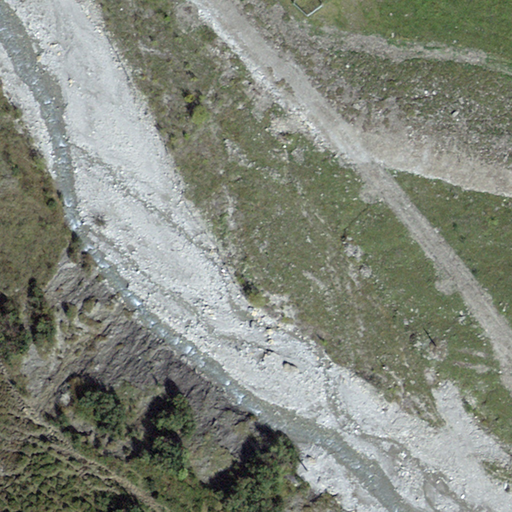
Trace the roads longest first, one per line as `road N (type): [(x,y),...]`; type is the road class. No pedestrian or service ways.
road 1 (track): [(206,0),(364,161),(495,326)]
road 2 (track): [(364,161),(352,115),(355,0)]
